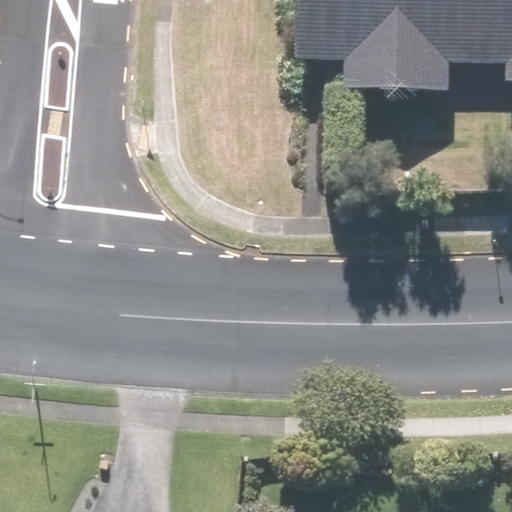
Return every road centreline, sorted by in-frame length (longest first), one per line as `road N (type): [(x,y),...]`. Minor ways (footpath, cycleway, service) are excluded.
road 1 (tertiary): [(511,320),(315,326),(16,302)]
road 2 (residential): [(16,302),(65,0)]
